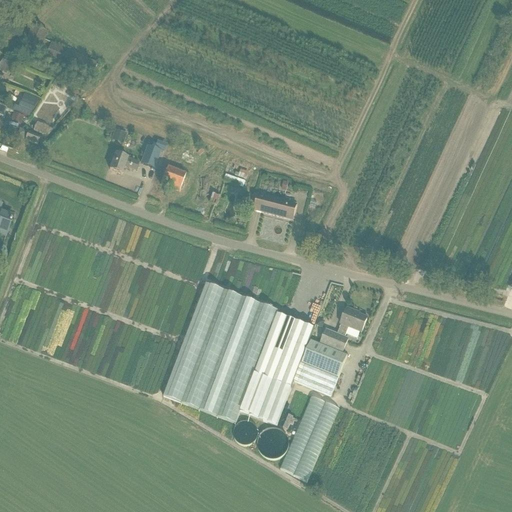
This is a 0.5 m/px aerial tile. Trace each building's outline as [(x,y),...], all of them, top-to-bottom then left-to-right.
[(47,34),(31,27),(19,54),(35,62),(38,56),(90,79),(96,64),(44,41),(47,34)] [(2,61),(0,63),(0,71),(6,75),(11,64),(2,61)] [(24,94),(17,112),(20,113),(28,117),(29,117),(40,101),(24,94)] [(8,104),(6,109),(13,112),(15,107),(8,104)] [(20,125),(24,118),(13,113),(10,120),(20,125)] [(116,130),(113,138),(124,142),(126,134),(116,130)] [(27,132),(24,140),(37,145),(40,137),(27,132)] [(148,147),(141,164),(154,169),(160,152),(148,147)] [(135,172),(139,163),(115,155),(110,170),(122,175),(124,168),(135,172)] [(160,185),(179,192),(186,175),(168,168),(168,169),(159,166),(157,173),(153,182),(161,185),(160,185)] [(230,178),(229,182),(243,186),(245,181),(230,178)] [(213,194),(210,204),(218,207),(221,197),(213,194)] [(293,221),(295,211),(297,206),(258,196),(257,202),(254,211),(293,221)] [(0,234),(5,237),(10,226),(13,217),(0,211),(0,208),(1,206),(0,205),(0,234)] [(274,241),(279,242),(282,222),(267,220),(264,239),(270,240),(271,236),(275,236),(274,241)] [(206,285),(164,398),(236,425),(241,413),(277,315),(278,312),(206,285)] [(301,298),(304,289),(294,286),(290,294),(301,298)] [(300,364),(294,382),(297,384),(331,397),(338,380),(338,379),(348,356),(342,354),(348,339),(345,338),(349,328),(361,333),(364,328),(367,319),(354,313),(354,312),(347,309),(340,325),(341,325),(337,335),(326,330),(322,340),(320,346),(310,342),(301,364),(300,364)] [(277,315),(241,413),(277,427),(294,382),(300,364),(314,329),(277,315)] [(318,319),(316,326),(322,328),(324,322),(318,319)]
